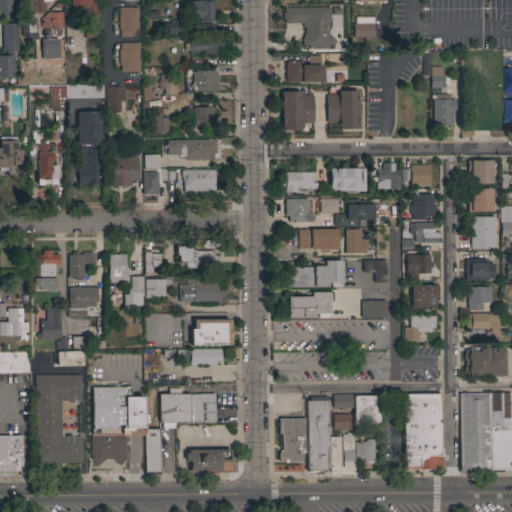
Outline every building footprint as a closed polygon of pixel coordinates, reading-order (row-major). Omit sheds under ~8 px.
[(0,0),(13,0),(13,13),(8,13),(8,16),(2,16),(2,12),(0,12),(0,0)] [(49,0),(49,12),(57,12),(58,29),(40,30),(40,13),(34,13),(34,8),(28,8),(27,0),(49,0)] [(84,17),(83,10),(70,10),(69,0),(95,0),(96,17),(84,17)] [(212,1),(213,22),(199,22),(199,19),(188,19),(187,1),(212,1)] [(119,30),(118,30),(117,15),(118,15),(118,8),(137,7),(138,37),(119,37),(119,30)] [(329,8),(329,20),(327,20),(327,37),(330,37),(333,39),(333,43),(330,45),(328,45),(328,49),(303,49),(303,46),(301,44),(301,39),(302,37),(302,34),(304,34),(304,27),(301,27),(301,23),(284,23),(284,20),(282,18),(282,13),(284,12),(284,8),(329,8)] [(34,25),(35,35),(20,36),(20,22),(26,21),(26,24),(30,20),(33,23),(32,25),(34,25)] [(212,24),(213,31),(189,32),(189,21),(198,21),(198,24),(212,24)] [(179,23),(179,33),(168,32),(159,32),(159,23),(179,23)] [(13,68),(10,68),(10,79),(0,79),(0,53),(1,53),(1,25),(16,24),(16,52),(13,52),(13,68)] [(83,24),(97,24),(97,38),(83,38),(83,24)] [(373,24),(373,37),(352,37),(352,24),(373,24)] [(188,51),(183,51),(183,44),(188,44),(188,38),(215,38),(215,42),(218,42),(218,50),(215,50),(215,54),(188,54),(188,51)] [(61,60),(60,41),(38,41),(39,60),(61,60)] [(138,72),(119,72),(119,65),(118,65),(118,50),(119,50),(119,43),(138,43),(138,72)] [(300,82),(285,82),(284,62),(307,61),(307,56),(319,56),(319,65),(322,65),(322,82),(300,83),(300,82)] [(51,73),(51,77),(31,78),(31,61),(60,60),(60,73),(51,73)] [(429,67),(441,67),(441,75),(443,75),(443,84),(441,84),(441,88),(429,88),(429,67)] [(215,92),(195,92),(195,91),(191,91),(191,72),(194,72),(194,71),(215,71),(215,92)] [(171,75),(171,85),(175,85),(175,95),(163,95),(163,90),(159,90),(159,75),(171,75)] [(64,87),(64,85),(102,85),(102,99),(64,98),(64,110),(50,110),(50,87),(64,87)] [(123,86),(123,101),(104,101),(104,86),(123,86)] [(325,95),(337,95),(337,90),(356,90),(357,129),(338,129),(338,122),(325,122),(325,95)] [(300,91),(300,96),(312,96),(312,123),(300,123),(300,130),(281,130),(280,92),(300,91)] [(432,99),(434,99),(434,94),(448,94),(448,99),(455,99),(455,111),(451,110),(450,122),(448,122),(448,125),(438,125),(438,122),(432,122),(432,99)] [(193,107),(215,107),(215,126),(193,126),(193,107)] [(76,133),(74,133),(74,126),(76,126),(76,112),(100,112),(101,144),(76,145),(76,133)] [(166,132),(152,132),(152,116),(159,116),(159,118),(166,118),(166,132)] [(0,141),(1,141),(1,137),(15,136),(15,150),(21,150),(21,165),(12,165),(12,167),(6,167),(6,172),(0,172),(0,141)] [(183,157),(177,157),(177,155),(165,155),(165,140),(215,139),(215,154),(212,154),(212,159),(183,160),(183,157)] [(106,187),(106,140),(114,140),(114,158),(127,158),(127,156),(135,156),(135,158),(137,158),(137,182),(129,182),(129,187),(106,187)] [(55,186),(35,186),(35,144),(47,144),(47,152),(51,152),(51,162),(49,162),(49,166),(55,166),(55,186)] [(76,169),(77,169),(77,168),(79,168),(78,146),(95,146),(95,149),(97,149),(97,161),(99,161),(99,172),(97,172),(97,185),(76,185),(76,169)] [(158,154),(158,168),(143,168),(142,155),(158,154)] [(490,185),(469,185),(468,172),(465,172),(465,160),(490,160),(490,185)] [(398,189),(388,189),(388,193),(376,193),(376,188),(375,188),(375,181),(370,181),(370,172),(376,172),(376,171),(381,171),(381,163),(393,163),(393,171),(398,171),(398,189)] [(429,165),(428,186),(408,185),(408,180),(400,180),(400,169),(409,169),(409,165),(429,165)] [(331,188),(329,188),(329,168),(358,168),(358,169),(364,169),(364,191),(331,191),(331,188)] [(183,188),(182,188),(182,181),(181,181),(181,178),(180,178),(180,170),(214,170),(214,192),(183,192),(183,188)] [(156,172),(156,195),(141,195),(141,172),(156,172)] [(312,183),(315,183),(315,189),(295,189),(295,192),(284,192),(283,172),(312,172),(312,183)] [(508,189),(499,188),(499,174),(508,174),(508,189)] [(432,194),(432,204),(435,204),(435,212),(433,212),(433,216),(424,216),(424,219),(411,218),(411,214),(408,214),(408,204),(410,204),(410,196),(405,196),(405,200),(399,199),(400,196),(396,196),(396,190),(400,191),(400,188),(411,188),(411,194),(432,194)] [(491,212),(470,212),(469,190),(490,190),(491,212)] [(333,214),(342,214),(342,211),(337,211),(337,212),(319,212),(319,198),(337,198),(337,200),(345,200),(345,199),(358,199),(358,200),(364,200),(364,201),(372,201),(371,223),(358,223),(358,226),(333,226),(333,214)] [(307,199),(307,207),(309,207),(309,214),(311,214),(311,222),(287,222),(287,216),(284,216),(284,199),(307,199)] [(511,235),(500,234),(500,206),(511,206),(511,235)] [(469,247),(469,216),(493,215),(494,247),(469,247)] [(413,234),(408,234),(409,223),(413,223),(413,222),(432,222),(432,232),(437,232),(437,242),(413,242),(413,234)] [(374,227),(387,227),(386,258),(374,258),(374,227)] [(336,229),(336,252),(327,252),(327,250),(320,250),(320,249),(297,249),(296,229),(336,229)] [(359,229),(359,239),(364,239),(364,253),(344,253),(344,229),(359,229)] [(212,257),(216,257),(216,263),(212,263),(212,269),(184,269),(184,262),(177,262),(177,254),(175,254),(175,246),(182,246),(182,248),(191,248),(191,251),(212,251),(212,257)] [(33,254),(41,255),(41,250),(50,250),(50,254),(58,255),(57,272),(54,272),(53,287),(54,287),(54,293),(46,292),(46,290),(37,289),(37,288),(31,287),(33,254)] [(81,252),(91,252),(91,265),(81,265),(81,270),(84,270),(84,274),(82,274),(82,280),(73,280),(73,277),(66,277),(66,255),(71,255),(71,252),(77,252),(77,255),(81,255),(81,252)] [(142,252),(162,252),(162,267),(151,267),(151,274),(143,274),(142,252)] [(428,254),(428,261),(431,261),(431,268),(429,268),(429,273),(414,273),(414,267),(404,267),(404,258),(407,258),(407,255),(428,254)] [(505,263),(499,263),(499,254),(511,254),(511,279),(505,279),(505,263)] [(107,255),(124,255),(124,268),(127,268),(127,283),(107,283),(107,255)] [(464,259),(487,259),(487,263),(492,263),(492,278),(487,278),(487,280),(464,280),(464,259)] [(286,267),(313,267),(313,266),(324,266),(324,260),(341,260),(341,282),(340,282),(340,287),(330,287),(330,283),(327,283),(327,287),(286,287),(286,267)] [(385,260),(385,282),(373,282),(372,272),(361,272),(361,260),(385,260)] [(142,297),(141,297),(141,305),(122,306),(122,294),(127,294),(127,287),(130,287),(129,277),(142,276),(142,297)] [(164,298),(144,298),(144,279),(164,279),(164,276),(183,276),(183,283),(169,283),(164,283),(164,298)] [(177,285),(184,284),(184,277),(217,276),(217,295),(218,295),(218,301),(177,303),(177,285)] [(436,285),(436,299),(435,299),(435,309),(409,309),(410,285),(436,285)] [(96,287),(96,302),(94,302),(94,306),(85,307),(85,317),(66,318),(66,309),(67,309),(67,297),(65,297),(65,293),(67,293),(67,287),(96,287)] [(466,298),(465,298),(465,293),(466,293),(466,287),(489,287),(489,303),(481,303),(481,310),(466,310),(466,298)] [(311,297),(311,292),(331,292),(331,301),(328,301),(328,317),(318,317),(318,313),(314,313),(314,317),(287,317),(288,297),(311,297)] [(360,318),(359,301),(385,300),(385,318),(360,318)] [(0,304),(3,304),(4,312),(6,312),(6,309),(21,309),(21,323),(26,323),(26,332),(23,332),(23,336),(26,336),(26,339),(25,339),(25,341),(23,341),(23,339),(19,339),(19,336),(0,336),(0,322),(6,322),(6,317),(0,317),(0,304)] [(65,350),(54,350),(54,341),(57,338),(45,338),(45,340),(41,340),(41,338),(34,338),(34,335),(35,335),(35,333),(39,333),(39,308),(58,308),(58,319),(59,319),(59,338),(65,338),(65,350)] [(465,314),(490,314),(490,315),(495,315),(495,320),(500,320),(500,329),(464,329),(465,314)] [(402,327),(408,327),(408,315),(434,316),(433,328),(430,328),(430,332),(416,332),(416,341),(402,341),(402,327)] [(190,345),(190,329),(192,329),(193,319),(230,319),(229,345),(190,345)] [(88,337),(87,349),(70,349),(70,337),(88,337)] [(504,376),(462,376),(462,367),(464,367),(464,349),(473,349),(473,347),(495,347),(495,348),(503,348),(504,376)] [(219,349),(219,362),(214,362),(214,365),(189,365),(188,359),(176,359),(176,350),(219,349)] [(0,352),(27,352),(27,373),(0,373),(0,352)] [(81,352),(82,365),(55,366),(55,352),(81,352)] [(80,375),(80,400),(72,401),(72,402),(67,402),(67,401),(60,401),(60,436),(61,436),(61,437),(65,437),(65,435),(71,435),(71,437),(80,437),(81,463),(34,464),(33,375),(80,375)] [(92,387),(119,387),(135,387),(135,394),(141,394),(142,436),(124,437),(124,459),(119,465),(111,459),(104,459),(96,466),(89,457),(89,436),(91,436),(92,387)] [(190,422),(174,422),(174,429),(162,429),(162,423),(158,423),(158,394),(168,394),(168,388),(180,388),(180,394),(190,394),(190,422)] [(458,470),(458,393),(489,393),(489,470),(458,470)] [(489,393),(509,393),(509,426),(511,426),(511,469),(489,470),(489,393)] [(213,394),(213,423),(190,422),(190,394),(213,394)] [(331,408),(331,395),(353,395),(353,409),(331,408)] [(353,395),(377,396),(377,424),(352,424),(353,409),(353,395)] [(440,470),(402,470),(402,395),(439,395),(440,470)] [(305,422),(305,401),(310,401),(309,397),(326,397),(326,422),(305,422)] [(339,467),(341,467),(341,434),(332,434),(332,414),(350,414),(350,430),(345,430),(345,433),(352,433),(353,474),(328,474),(328,437),(339,437),(339,467)] [(303,453),(300,453),(300,463),(284,463),(283,462),(283,461),(283,460),(277,460),(277,453),(281,453),(280,434),(278,434),(277,419),(303,418),(303,453)] [(327,471),(316,475),(306,471),(305,422),(326,422),(327,471)] [(159,475),(144,475),(143,430),(158,429),(159,475)] [(20,477),(0,477),(0,436),(20,436),(20,477)] [(373,462),(353,462),(353,440),(361,440),(361,442),(364,442),(365,439),(373,439),(373,462)] [(229,450),(230,462),(232,462),(232,473),(188,473),(188,462),(184,462),(184,453),(187,453),(187,450),(229,450)]
